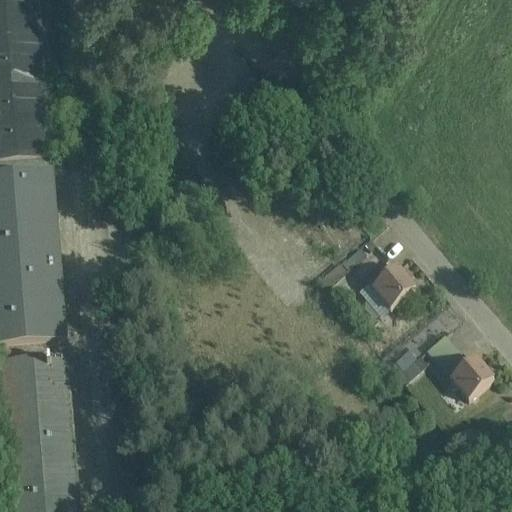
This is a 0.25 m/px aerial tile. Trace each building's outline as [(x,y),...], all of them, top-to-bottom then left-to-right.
[(311,0),(290,0),(299,10),(311,0)] [(0,165),(52,161),(39,2),(0,5),(0,165)] [(287,26),(272,39),(281,50),(279,51),(290,65),(294,61),(294,62),(308,50),(287,26)] [(0,352),(1,367),(49,363),(48,348),(67,347),(52,161),(0,165),(0,352)] [(359,253),(343,267),(349,274),(366,260),(359,253)] [(393,277),(385,268),(370,281),(368,283),(365,286),(373,296),(374,295),(388,311),(391,314),(391,315),(393,313),(401,306),(416,292),(399,272),(393,277)] [(323,285),(329,292),(347,276),(341,269),(323,285)] [(392,369),(399,378),(416,365),(408,355),(395,366),(392,369)] [(463,360),(444,376),(443,377),(452,387),(452,386),(469,406),(494,384),(477,364),(471,369),(463,360)] [(420,361),(416,365),(399,378),(396,381),(404,390),(428,371),(420,361)] [(49,363),(1,367),(0,368),(11,511),(80,511),(68,362),(49,363)] [(490,430),(479,434),(483,446),(494,442),(490,430)]
